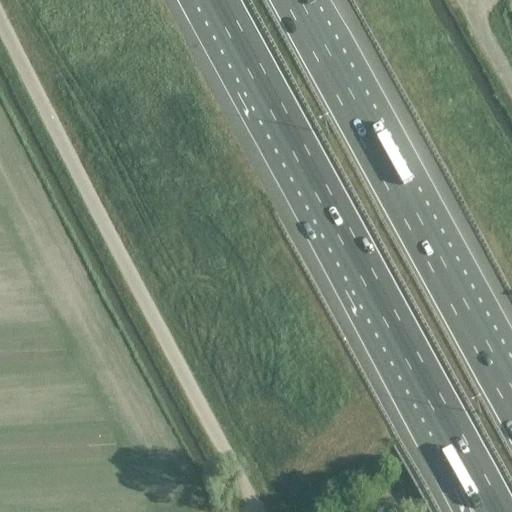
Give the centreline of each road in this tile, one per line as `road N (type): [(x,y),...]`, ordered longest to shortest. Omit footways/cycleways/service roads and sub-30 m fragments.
road 1 (unclassified): [(258,511),(0,19)]
road 2 (motorway): [(218,0),(479,478)]
road 3 (motorway): [(511,402),(291,0)]
road 4 (unclassified): [(378,511),(511,438)]
